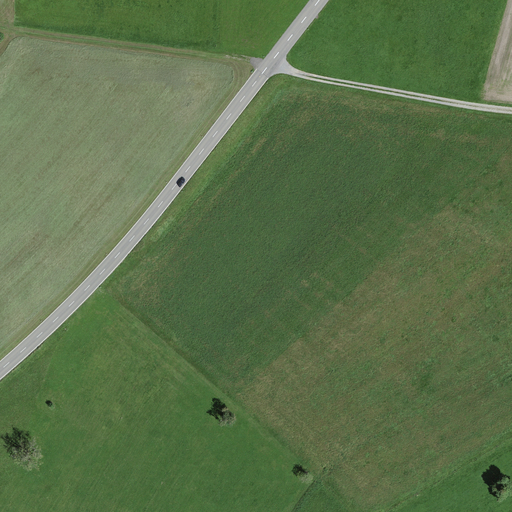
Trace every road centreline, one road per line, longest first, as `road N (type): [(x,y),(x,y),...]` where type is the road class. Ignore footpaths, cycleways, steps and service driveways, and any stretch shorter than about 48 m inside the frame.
road 1 (tertiary): [(0,370),(95,280),(320,0)]
road 2 (track): [(270,64),(0,26)]
road 3 (track): [(270,64),(511,110)]
